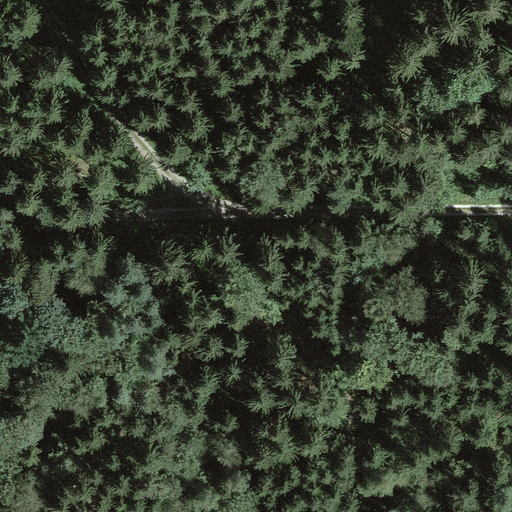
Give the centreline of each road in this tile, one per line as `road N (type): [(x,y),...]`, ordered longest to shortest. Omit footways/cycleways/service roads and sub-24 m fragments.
road 1 (track): [(511,209),(195,207),(0,216)]
road 2 (track): [(195,207),(51,0)]
